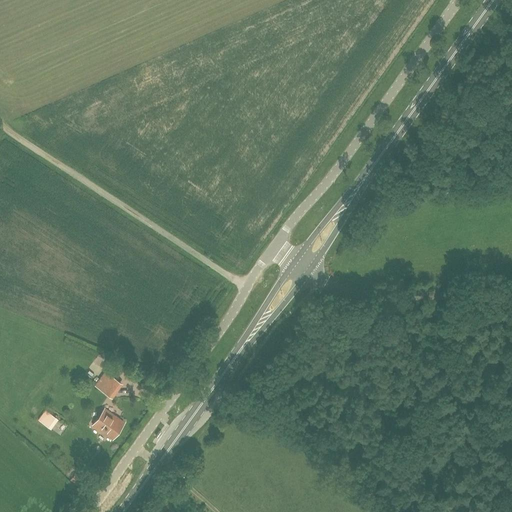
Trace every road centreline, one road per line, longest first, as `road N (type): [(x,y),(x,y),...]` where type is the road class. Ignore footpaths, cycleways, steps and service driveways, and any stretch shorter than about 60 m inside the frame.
road 1 (primary): [(306,268),(498,0)]
road 2 (unclassified): [(281,249),(460,0)]
road 3 (unclassified): [(134,451),(281,249)]
road 4 (primary): [(160,467),(306,268)]
road 5 (track): [(200,256),(0,124)]
road 6 (unclassified): [(306,268),(353,296),(511,291)]
